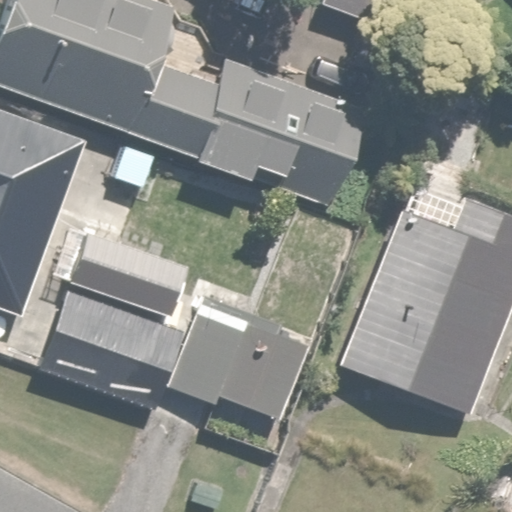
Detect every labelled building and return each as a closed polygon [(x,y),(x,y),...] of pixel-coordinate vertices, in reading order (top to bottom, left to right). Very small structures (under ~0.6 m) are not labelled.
[(0,0),(0,95),(185,156),(183,163),(327,210),(357,119),(208,71),(205,79),(144,59),(162,3),(152,0),(0,0)] [(77,139),(0,111),(0,312),(13,317),(77,139)] [(440,228),(397,210),(335,360),(485,421),(511,355),(511,217),(454,194),(449,207),(440,228)] [(172,329),(58,291),(32,372),(146,409),(172,329)] [(189,295),(161,378),(178,384),(174,395),(207,406),(211,394),(277,417),(305,335),(189,295)]
